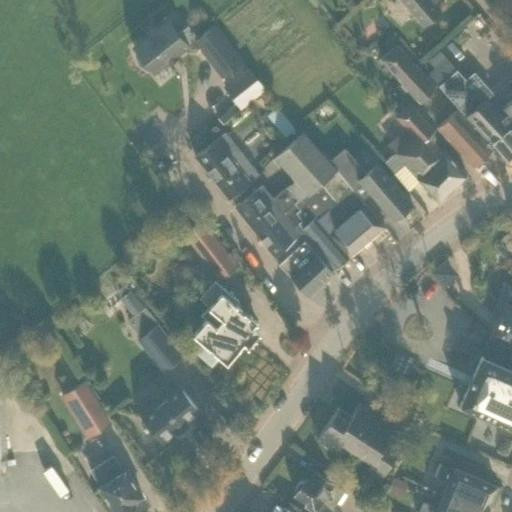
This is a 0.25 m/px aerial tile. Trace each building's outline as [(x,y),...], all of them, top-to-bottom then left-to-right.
[(401,0),(423,25),(440,10),(433,2),(435,0),(401,0)] [(177,34),(167,21),(158,29),(156,27),(147,35),(148,37),(134,48),(138,52),(135,54),(139,63),(146,69),(149,67),(153,71),(166,61),(168,64),(176,57),(174,54),(183,47),(186,50),(194,51),(200,47),(222,75),(241,60),(214,26),(197,38),(187,25),(177,34)] [(417,67),(396,44),(380,59),(401,82),(401,83),(419,102),(436,87),(417,67)] [(476,127),(474,129),(492,149),(488,154),(493,160),(511,144),(511,97),(501,107),(497,110),(486,98),(491,93),(473,73),(465,80),(438,51),(429,59),(427,61),(433,67),(427,73),(439,85),(438,86),(476,127)] [(253,61),(226,78),(243,103),(269,85),(253,61)] [(394,115),(412,136),(384,162),(407,190),(418,180),(437,200),(438,199),(442,198),(446,194),(447,191),(465,174),(431,133),(434,130),(409,104),(394,115)] [(492,149),(474,129),(456,109),(437,127),(473,167),(488,154),(492,149)] [(277,126),(285,135),(294,128),(286,118),(277,126)] [(217,184),(247,160),(225,132),(195,156),(217,184)] [(306,233),(335,267),(384,226),(365,203),(364,204),(351,189),(351,188),(335,169),(302,132),(274,157),(295,180),(272,199),(261,185),(234,206),(273,255),(276,252),(302,232),(306,233)] [(247,160),(217,184),(228,198),(258,174),(247,160)] [(361,177),(346,161),(337,169),(362,198),(369,192),(392,219),(411,203),(377,163),(361,177)] [(221,278),(237,266),(201,220),(185,232),(221,278)] [(331,270),(335,267),(306,233),(302,232),(276,252),(283,258),(278,263),(292,279),(306,294),(332,271),(331,270)] [(252,343),(257,337),(257,333),(258,331),(251,325),(255,321),(235,303),(238,300),(214,280),(199,297),(208,306),(200,315),(205,319),(192,333),(200,340),(194,347),(213,363),(218,356),(226,362),(243,342),(247,345),(248,343),(252,343)] [(511,304),(506,301),(511,287),(511,284),(504,281),(490,312),(499,316),(490,336),(490,337),(511,346),(511,304)] [(162,371),(183,354),(131,289),(119,298),(133,315),(126,320),(140,337),(137,339),(162,371)] [(511,428),(511,346),(490,337),(490,336),(487,335),(478,355),(481,356),(459,405),(511,428)] [(88,436),(108,422),(83,382),(62,395),(88,436)] [(177,434),(189,425),(186,422),(199,411),(178,385),(141,416),(161,442),(175,431),(177,434)] [(338,406),(317,438),(331,448),(336,440),(353,451),(370,463),(365,471),(379,480),(400,448),(387,439),(392,431),(395,427),(382,418),(368,439),(358,432),(372,411),(360,403),(351,416),(338,406)] [(123,471),(113,455),(90,470),(100,486),(98,487),(114,511),(122,511),(134,505),(132,502),(142,496),(125,470),(123,471)] [(443,494),(484,511),(496,486),(454,468),(439,462),(433,475),(448,481),(443,494)] [(333,485),(314,472),(308,481),(304,479),(294,494),(306,502),(304,506),(312,511),(313,511),(316,509),(317,510),(325,497),(335,504),(343,492),(333,485)] [(400,497),(407,482),(394,476),(387,491),(400,497)] [(376,511),(381,505),(362,492),(355,503),(368,511),(376,511)] [(484,511),(443,494),(437,508),(422,501),(417,511),(484,511)]
